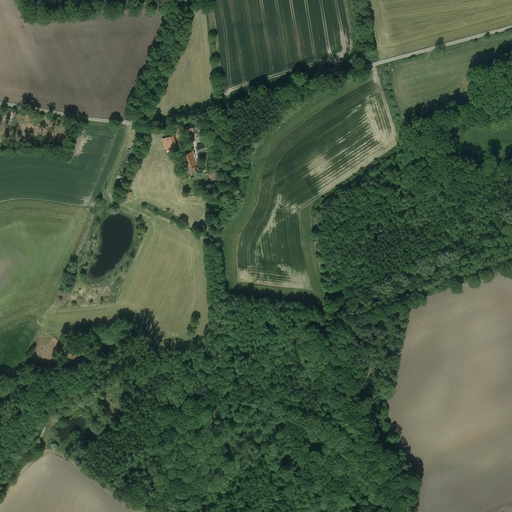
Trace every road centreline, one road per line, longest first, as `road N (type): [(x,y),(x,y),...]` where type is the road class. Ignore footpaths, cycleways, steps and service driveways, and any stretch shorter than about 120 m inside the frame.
road 1 (unclassified): [(0,105),(152,122),(511,25)]
road 2 (track): [(0,501),(35,459),(52,451),(148,511)]
